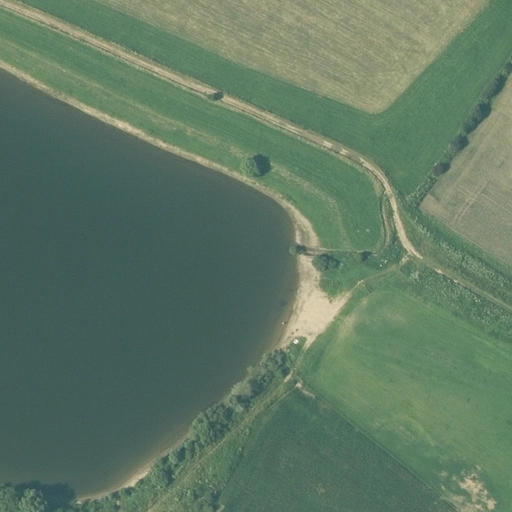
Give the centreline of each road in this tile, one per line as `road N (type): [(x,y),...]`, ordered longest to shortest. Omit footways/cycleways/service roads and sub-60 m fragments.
road 1 (track): [(0,2),(358,160),(381,180),(410,256),(511,312)]
road 2 (track): [(148,511),(276,387),(348,296),(410,256)]
